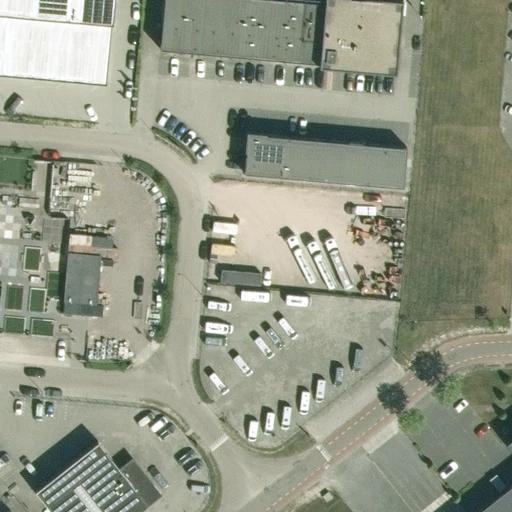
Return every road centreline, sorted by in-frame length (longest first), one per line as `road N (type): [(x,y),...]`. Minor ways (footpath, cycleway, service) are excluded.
road 1 (unclassified): [(0,132),(127,143),(177,170),(192,218),(180,337),(168,369)]
road 2 (unclassified): [(511,347),(448,358),(268,500)]
road 3 (unclassified): [(268,500),(162,374)]
road 4 (unclassified): [(162,374),(124,382),(0,373)]
